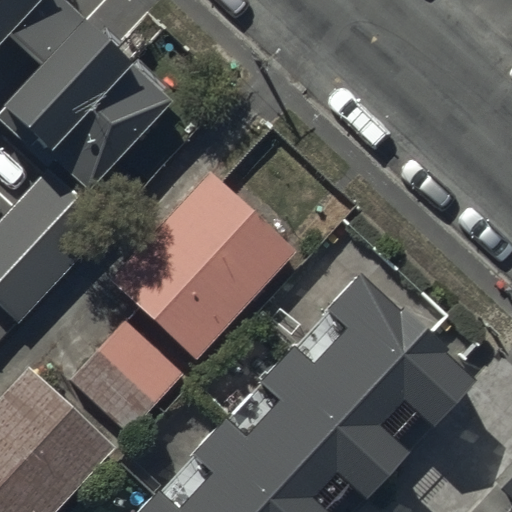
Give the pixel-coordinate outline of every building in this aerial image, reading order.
[(173,80),(83,0),(2,0),(35,29),(0,67),(0,113),(80,184),(173,80)] [(293,236),(206,155),(104,264),(192,345),(293,236)] [(464,352),(345,242),(311,279),(333,300),(299,337),(279,319),(249,352),(271,372),(233,413),(212,395),(183,426),(202,443),(165,482),(144,462),(109,500),(121,511),(323,511),(334,500),(304,473),(323,452),(354,480),(401,429),(369,400),(393,374),(420,400),(464,352)] [(180,364),(121,310),(67,367),(126,422),(180,364)] [(41,511),(112,437),(24,356),(0,381),(0,511),(41,511)] [(511,511),(511,432),(482,465),(510,492),(492,511),(461,484),(435,511),(511,511)]
